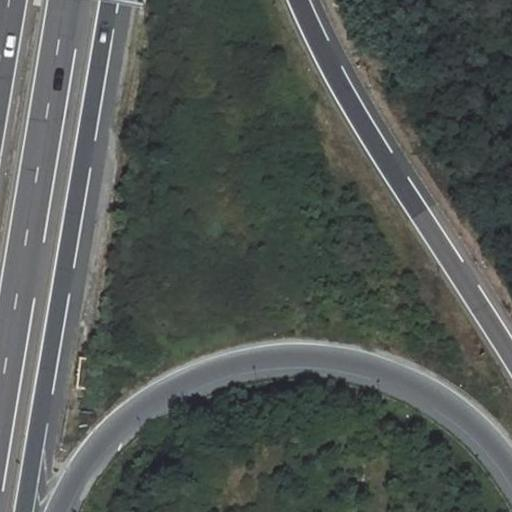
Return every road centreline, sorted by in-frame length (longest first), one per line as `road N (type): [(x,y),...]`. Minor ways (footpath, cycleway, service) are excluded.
road 1 (motorway): [(56,511),(87,455),(138,407),(218,368),(272,357),(329,357),(387,372),(468,418),(511,467)]
road 2 (motorway): [(26,511),(109,0)]
road 3 (motorway): [(511,358),(342,87),(299,0)]
road 4 (trunk): [(0,399),(65,0)]
